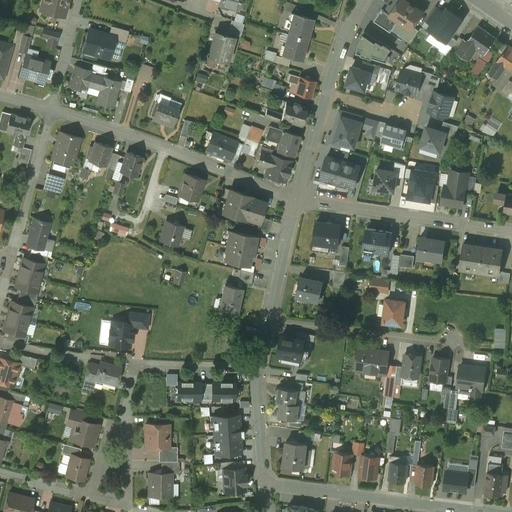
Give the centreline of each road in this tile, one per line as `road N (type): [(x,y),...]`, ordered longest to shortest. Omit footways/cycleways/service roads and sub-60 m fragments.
road 1 (residential): [(296,199),(52,109)]
road 2 (residential): [(511,232),(296,199)]
road 3 (residential): [(472,511),(263,482)]
road 4 (residential): [(126,433),(138,361),(260,365)]
road 5 (residential): [(267,319),(451,341)]
road 6 (residential): [(52,109),(13,249)]
road 7 (residential): [(296,199),(267,319)]
